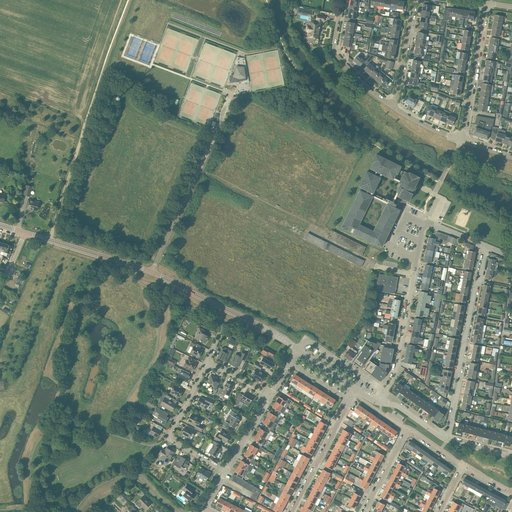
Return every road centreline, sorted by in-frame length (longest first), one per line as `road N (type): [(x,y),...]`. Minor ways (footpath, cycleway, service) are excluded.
road 1 (tertiary): [(297,349),(151,272),(24,233)]
road 2 (residential): [(445,439),(485,245)]
road 3 (residential): [(206,362),(169,434),(224,471)]
road 4 (residential): [(458,138),(486,1)]
road 5 (residential): [(413,274),(396,367),(376,401)]
road 6 (residential): [(392,105),(333,50),(341,0)]
road 7 (residential): [(290,511),(348,400)]
